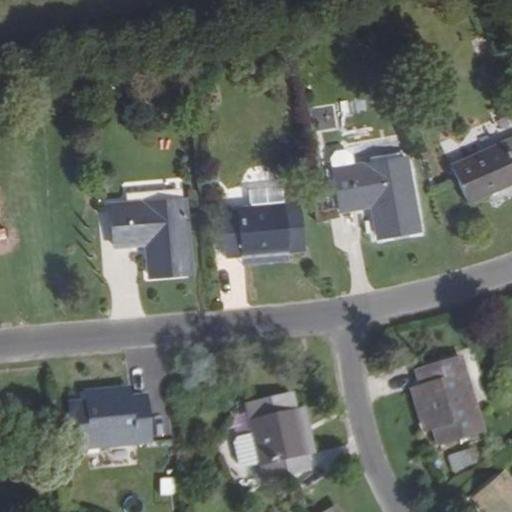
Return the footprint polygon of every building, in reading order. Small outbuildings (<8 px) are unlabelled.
[(511,138),(450,167),(467,203),(511,182),(511,138)] [(369,164),(333,169),(340,211),(370,206),(377,238),(419,229),(406,158),(369,164)] [(281,187),(249,191),(251,207),(283,205),(281,187)] [(185,200),(110,206),(114,247),(146,244),(149,277),(190,274),(185,200)] [(219,211),(223,258),(239,257),(287,252),(304,250),(300,203),(283,205),(251,207),(219,211)] [(240,266),(288,262),(287,252),(239,257),(240,266)] [(460,357),(416,370),(421,388),(434,431),(439,446),(483,433),(460,357)] [(129,387),(84,392),(85,403),(130,399),(129,387)] [(423,435),(434,431),(421,388),(410,391),(423,435)] [(309,472),(306,456),(295,411),(292,395),(246,404),(264,482),(309,472)] [(152,443),(147,396),(130,399),(85,403),(68,405),(72,451),(152,443)] [(316,454),(306,409),(295,411),(306,456),(316,454)] [(453,472),(476,464),(471,447),(447,456),(453,472)] [(511,511),(511,483),(502,472),(471,498),(483,511),(511,511)] [(160,478),(160,495),(176,495),(175,478),(160,478)]
